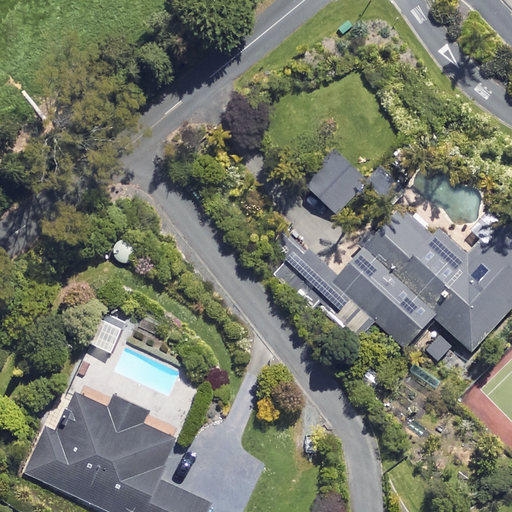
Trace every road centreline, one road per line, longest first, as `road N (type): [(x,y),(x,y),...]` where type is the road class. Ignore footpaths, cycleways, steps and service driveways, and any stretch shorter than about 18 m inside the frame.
road 1 (unclassified): [(305,0),(0,245)]
road 2 (residential): [(511,111),(471,84),(411,0)]
